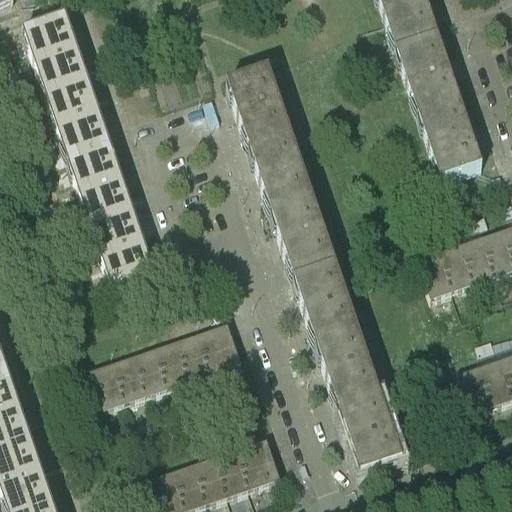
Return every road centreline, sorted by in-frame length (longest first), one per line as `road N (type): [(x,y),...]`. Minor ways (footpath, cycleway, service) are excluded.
road 1 (residential): [(241,256),(201,124),(145,143),(183,257)]
road 2 (residential): [(333,511),(241,256)]
road 3 (residential): [(511,17),(472,29),(507,142)]
road 4 (residential): [(392,511),(511,470)]
